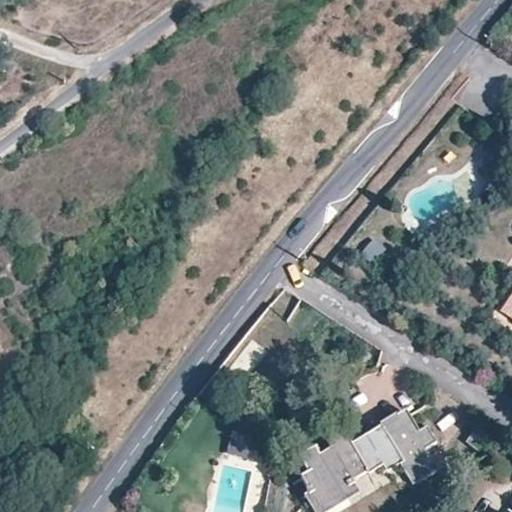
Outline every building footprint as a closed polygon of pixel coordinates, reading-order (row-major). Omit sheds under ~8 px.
[(303,479),(313,493),(319,503),(354,481),(368,473),(370,475),(384,466),(389,473),(401,465),(415,485),(439,470),(426,450),(437,443),(428,428),(421,433),(407,411),(389,422),(396,434),(390,438),(383,427),(356,443),(359,449),(355,451),(343,431),(327,440),(333,449),(322,457),(317,449),(300,459),(310,475),(303,479)] [(241,421),(239,433),(251,436),(254,423),(241,421)] [(492,433),(480,423),(467,443),(478,452),(492,433)] [(251,436),(239,433),(234,432),(229,456),(252,460),(257,437),(251,436)] [(319,503),(313,493),(305,498),(314,511),(331,511),(362,493),(354,481),(319,503)]
